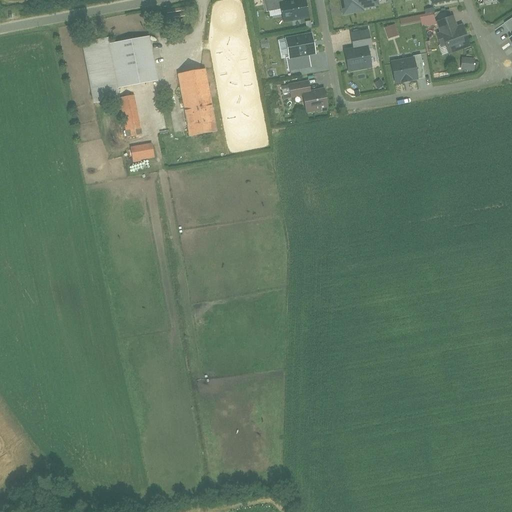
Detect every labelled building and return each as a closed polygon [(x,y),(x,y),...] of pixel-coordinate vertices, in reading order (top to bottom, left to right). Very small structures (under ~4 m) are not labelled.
[(280,0),(265,0),(269,14),(283,11),(280,0)] [(304,0),(283,3),(286,25),(312,21),(309,0),(304,0)] [(341,0),(344,15),(345,19),(367,15),(366,11),(381,9),(380,2),(379,0),(341,0)] [(166,9),(167,17),(187,16),(187,7),(166,9)] [(421,22),(422,27),(435,25),(433,13),(400,18),(401,26),(421,22)] [(438,24),(442,35),(438,36),(446,58),(471,50),(463,27),(459,29),(455,18),(438,24)] [(396,24),(384,27),(387,39),(399,36),(396,24)] [(316,55),(312,33),(285,38),(289,60),(316,55)] [(355,35),(358,52),(372,50),(375,49),(373,33),(355,35)] [(110,38),(85,43),(96,102),(121,97),(120,90),(112,47),(110,38)] [(160,83),(152,39),(112,47),(120,90),(160,83)] [(350,53),(353,75),(375,72),(372,50),(358,52),(350,53)] [(428,81),(424,58),(414,59),(415,61),(418,83),(428,81)] [(476,60),(464,59),(463,73),(475,74),(476,60)] [(415,61),(393,65),(397,88),(418,84),(418,83),(415,61)] [(220,135),(208,73),(180,78),(193,141),(220,135)] [(310,84),(291,87),(293,100),(307,98),(312,97),(310,84)] [(307,98),(309,116),(331,113),(328,94),(312,97),(307,98)] [(144,134),(136,95),(121,98),(129,137),(144,134)] [(155,146),(132,149),(134,165),(157,162),(155,146)]
